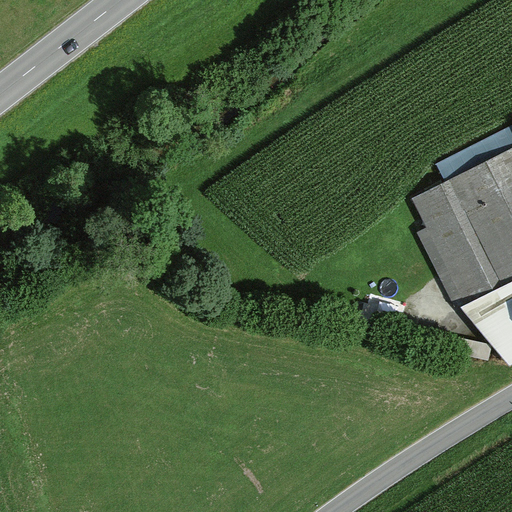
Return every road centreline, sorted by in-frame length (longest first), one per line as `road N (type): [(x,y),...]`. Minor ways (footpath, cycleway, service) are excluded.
road 1 (unclassified): [(340,511),(511,398)]
road 2 (secondary): [(130,0),(0,99)]
